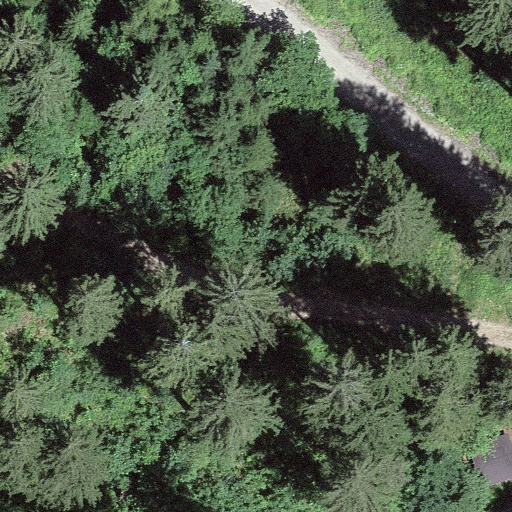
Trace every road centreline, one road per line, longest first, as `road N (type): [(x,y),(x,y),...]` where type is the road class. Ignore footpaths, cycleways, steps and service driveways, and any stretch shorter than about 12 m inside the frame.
road 1 (track): [(511,341),(309,303),(0,188)]
road 2 (track): [(511,174),(256,17),(208,0)]
